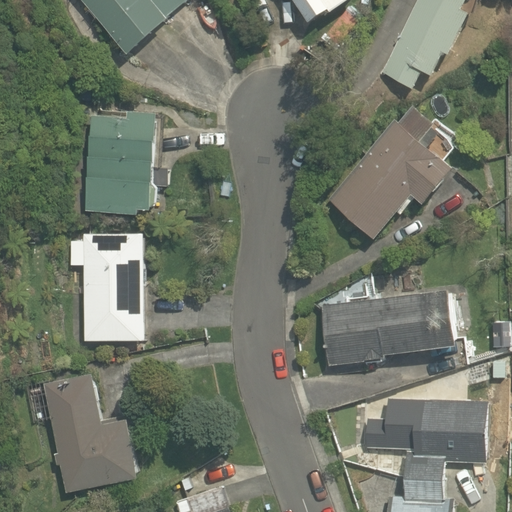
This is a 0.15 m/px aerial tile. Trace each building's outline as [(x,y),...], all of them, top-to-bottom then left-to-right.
[(84,0),(132,60),(199,11),(190,0),(84,0)] [(375,0),(304,0),(330,37),(379,4),(375,0)] [(434,75),(453,85),(470,53),(475,56),(492,25),(487,22),(498,0),(428,0),(411,33),(393,25),(370,78),(423,101),(434,75)] [(174,115),(95,114),(91,213),(170,216),(174,115)] [(428,202),(441,216),(468,191),(453,176),(466,163),(426,120),(336,208),(377,251),(428,202)] [(158,234),(91,234),(91,349),(159,349),(158,234)] [(465,298),(322,307),(327,374),(469,365),(465,298)] [(106,376),(50,387),(72,499),(154,483),(142,423),(116,428),(106,376)] [(396,511),(461,511),(462,503),(452,502),(454,464),(508,468),(511,411),(511,407),(427,402),(425,444),(401,443),(396,511)]
